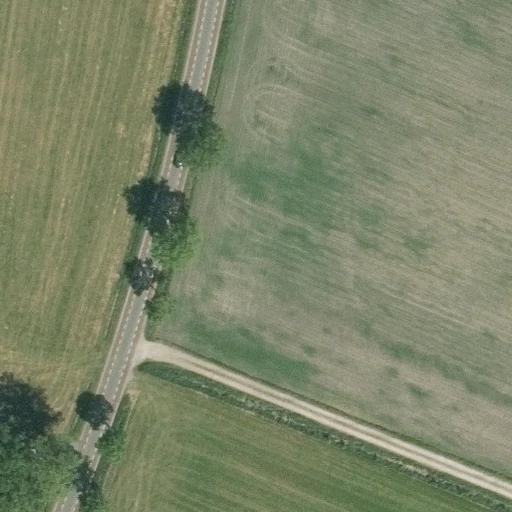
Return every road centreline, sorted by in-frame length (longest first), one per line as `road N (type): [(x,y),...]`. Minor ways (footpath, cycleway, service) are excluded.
road 1 (tertiary): [(70,511),(162,228),(215,0)]
road 2 (track): [(511,491),(128,340)]
